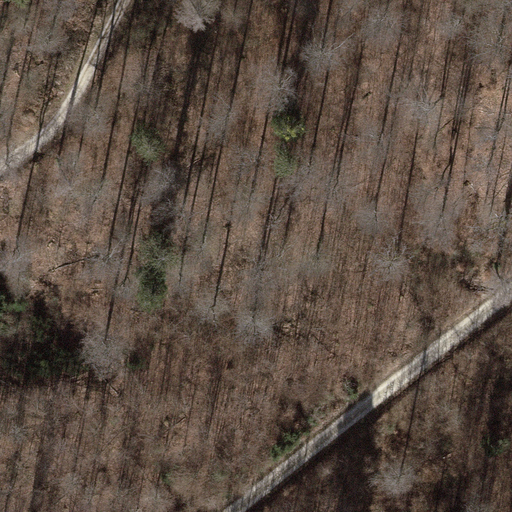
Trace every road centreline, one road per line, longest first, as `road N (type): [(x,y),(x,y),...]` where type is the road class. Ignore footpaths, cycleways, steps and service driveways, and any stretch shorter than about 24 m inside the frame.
road 1 (track): [(251,511),(511,286)]
road 2 (track): [(0,174),(54,139),(135,0)]
